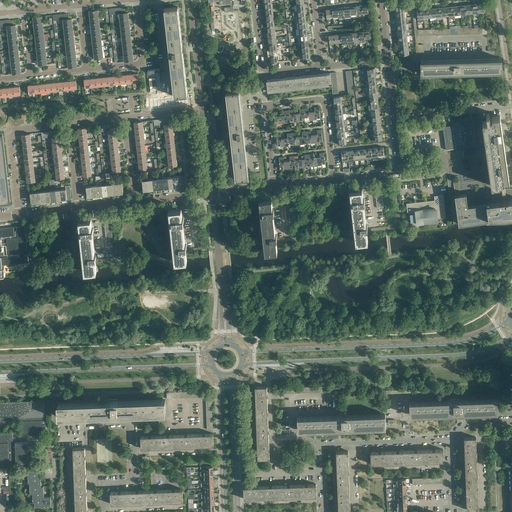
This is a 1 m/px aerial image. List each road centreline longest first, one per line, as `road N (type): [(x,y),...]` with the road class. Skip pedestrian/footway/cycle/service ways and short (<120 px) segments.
road 1 (secondary): [(508,315),(480,335),(445,343),(240,351)]
road 2 (secondary): [(241,363),(471,353),(511,335)]
road 3 (residential): [(269,184),(265,103),(322,97),(332,179)]
road 4 (secondary): [(211,350),(0,360)]
road 5 (secondary): [(0,373),(211,366)]
road 6 (residential): [(322,511),(319,442),(450,438)]
road 7 (residential): [(21,214),(13,130),(71,123)]
road 8 (tertiary): [(235,511),(231,373)]
road 9 (tertiary): [(222,374),(226,511)]
road 10 (residential): [(320,67),(262,74),(254,0)]
